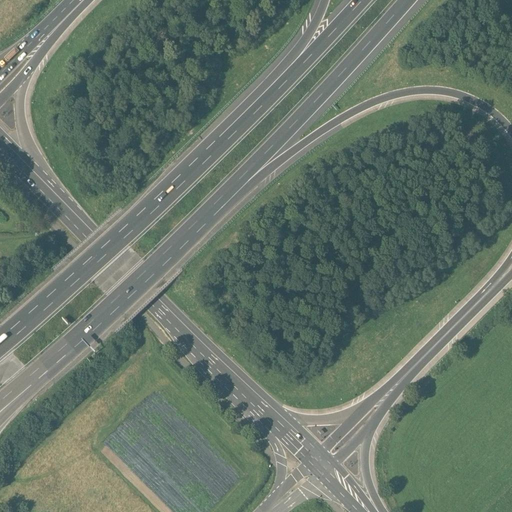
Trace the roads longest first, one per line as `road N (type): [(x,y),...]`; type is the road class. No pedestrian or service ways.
road 1 (motorway): [(192,232),(308,141),(396,95),(463,97),(511,134)]
road 2 (motorway): [(274,95),(0,350)]
road 3 (motorway): [(192,232),(406,0)]
road 4 (primary): [(36,180),(251,396)]
road 5 (motorway): [(511,257),(370,402)]
road 6 (motorway): [(377,416),(511,273)]
road 7 (motorway): [(55,360),(192,232)]
road 8 (motorway): [(361,0),(274,95)]
road 9 (motorway): [(370,402),(323,421),(295,418),(251,396)]
